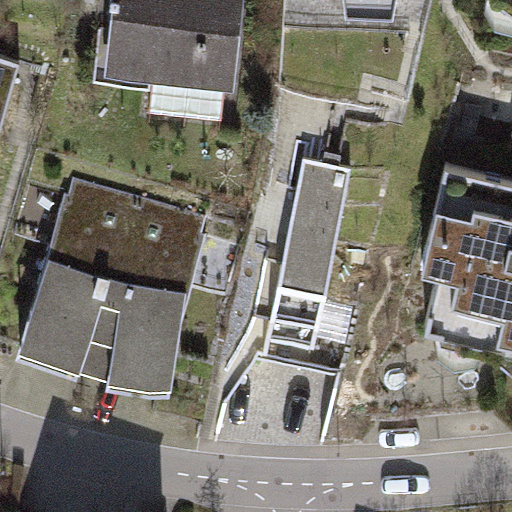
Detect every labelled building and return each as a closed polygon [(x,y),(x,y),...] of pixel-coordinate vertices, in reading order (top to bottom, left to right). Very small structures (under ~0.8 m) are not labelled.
[(239,0),(121,0),(115,52),(161,58),(155,109),(226,117),(239,0)] [(0,88),(8,61),(0,58),(0,88)] [(306,154),(268,336),(315,345),(353,163),(306,154)] [(511,181),(451,167),(428,264),(442,268),(429,321),(511,341),(511,181)] [(210,214),(73,174),(22,345),(159,385),(210,214)]
